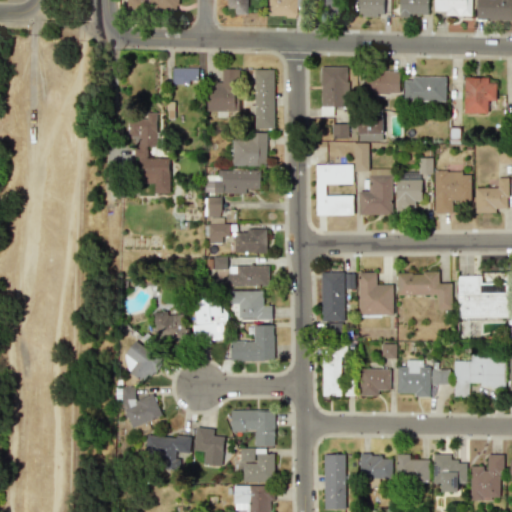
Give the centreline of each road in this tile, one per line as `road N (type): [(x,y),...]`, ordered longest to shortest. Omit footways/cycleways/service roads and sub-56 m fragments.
road 1 (residential): [(297,43),(306,511)]
road 2 (residential): [(206,41),(511,47)]
road 3 (residential): [(301,246),(511,244)]
road 4 (residential): [(305,426),(511,429)]
road 5 (tertiary): [(109,0),(124,39),(206,41)]
